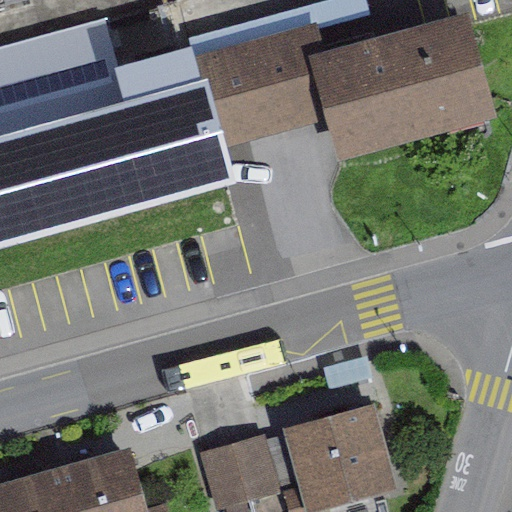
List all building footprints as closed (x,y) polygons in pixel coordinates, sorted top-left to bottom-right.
[(0,0),(0,13),(50,0),(0,0)] [(492,125),(463,23),(326,61),(317,28),(207,59),(199,32),(119,55),(109,19),(0,49),(0,248),(229,185),(220,152),(326,122),(338,168),(492,125)] [(374,411),(285,436),(306,511),(310,511),(396,488),(374,411)] [(263,440),(233,450),(252,505),(281,496),(263,440)] [(146,511),(130,450),(60,470),(71,511),(146,511)] [(233,450),(204,459),(221,511),(231,511),(252,505),(233,450)] [(71,511),(60,470),(0,485),(0,511),(71,511)]
